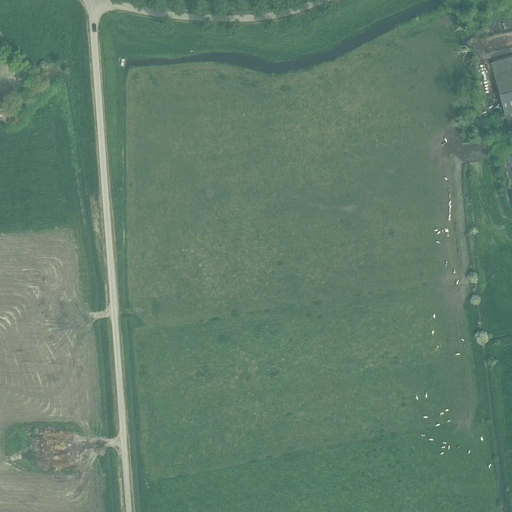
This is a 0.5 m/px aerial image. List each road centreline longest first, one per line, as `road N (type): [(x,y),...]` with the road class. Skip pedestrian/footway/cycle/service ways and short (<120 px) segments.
road 1 (unclassified): [(129,511),(96,0)]
road 2 (unclassified): [(101,0),(236,20),(322,0)]
